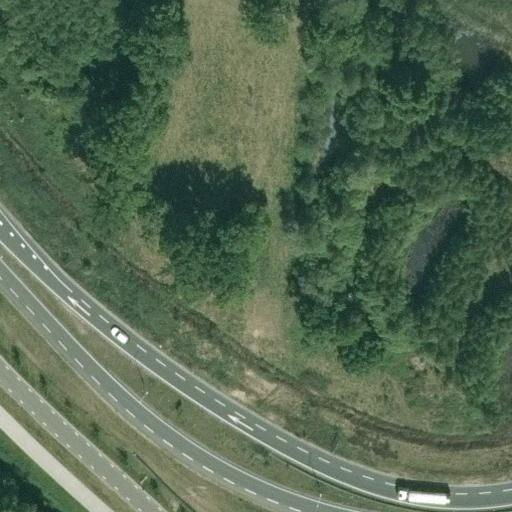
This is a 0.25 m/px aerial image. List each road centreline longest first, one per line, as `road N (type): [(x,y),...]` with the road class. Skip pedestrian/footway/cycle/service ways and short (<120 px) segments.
road 1 (primary): [(511,494),(399,492),(293,448),(168,372),(64,293),(0,230)]
road 2 (primary): [(0,268),(161,431),(234,477),(325,511)]
road 3 (unclassified): [(153,511),(0,368)]
